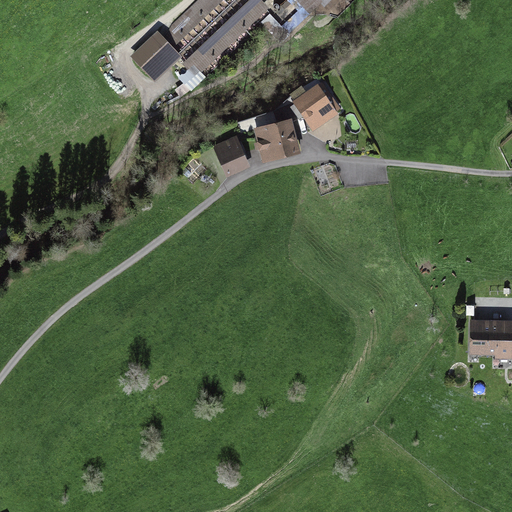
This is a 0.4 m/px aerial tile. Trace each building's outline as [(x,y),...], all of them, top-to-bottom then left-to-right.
[(157,34),(133,56),(156,80),(181,56),(198,73),(267,8),(258,0),(202,0),(162,39),(157,34)] [(299,0),(310,11),(322,0),(299,0)] [(299,8),(282,24),(288,31),(305,16),(299,8)] [(291,94),(295,99),(289,103),(302,123),(309,119),(315,129),(341,111),(317,76),(291,94)] [(292,117),(254,127),(263,163),(301,153),(292,117)] [(227,177),(251,167),(237,135),(213,146),(227,177)] [(511,320),(470,320),(470,355),(494,355),(494,359),(511,359),(511,320)]
